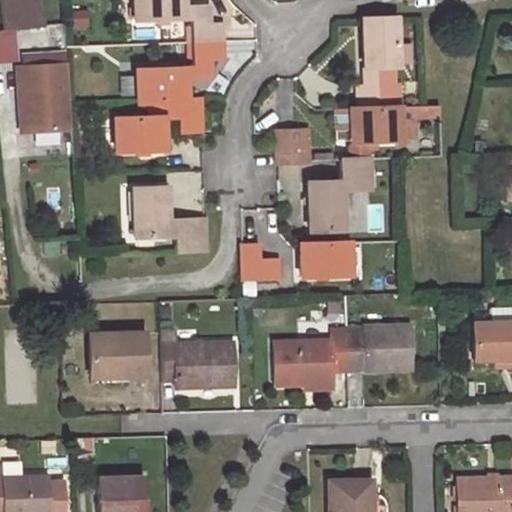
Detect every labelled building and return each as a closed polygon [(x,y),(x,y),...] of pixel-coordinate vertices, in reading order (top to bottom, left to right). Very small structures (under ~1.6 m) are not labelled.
[(42,27),(39,0),(0,0),(0,16),(2,31),(42,27)] [(133,0),(134,21),(182,20),(182,10),(181,0),(133,0)] [(208,28),(207,9),(190,10),(190,20),(191,43),(221,43),(221,28),(208,28)] [(182,10),(182,20),(190,20),(190,10),(182,10)] [(394,20),(361,21),(365,90),(358,90),(358,111),(398,109),(397,89),(395,89),(395,69),(396,68),(394,20)] [(13,31),(0,32),(0,63),(16,62),(13,31)] [(192,69),(192,79),(209,78),(208,60),(222,60),(221,43),(191,43),(192,69)] [(48,67),(26,69),(30,134),(70,131),(66,66),(65,55),(47,56),(48,67)] [(47,56),(25,57),(26,69),(48,67),(47,56)] [(26,69),(16,69),(20,135),(30,134),(26,69)] [(183,69),(136,71),(138,103),(149,103),(185,102),(184,79),(183,69)] [(184,79),(192,79),(192,69),(183,69),(184,79)] [(115,155),(163,152),(162,120),(177,120),(177,133),(200,132),(199,101),(185,102),(149,103),(149,119),(114,121),(115,155)] [(437,118),(436,107),(415,108),(414,108),(414,118),(437,118)] [(398,109),(399,142),(415,141),(414,118),(414,108),(398,109)] [(350,111),(351,144),(399,142),(398,109),(358,111),(350,111)] [(307,164),(305,134),(274,134),(276,166),(307,164)] [(339,183),(306,186),(309,233),(342,232),(340,193),(370,191),(368,161),(337,163),(339,183)] [(164,190),(132,192),(134,239),(167,238),(166,223),(164,190)] [(174,237),(174,252),(205,251),(204,222),(173,223),(174,237)] [(166,223),(167,238),(174,237),(173,223),(166,223)] [(302,278),(349,276),(348,245),(300,246),(302,278)] [(259,263),(258,247),(241,248),(243,280),(277,278),(276,263),(259,263)] [(511,324),(511,309),(499,310),(499,325),(511,324)] [(511,324),(499,325),(471,326),(472,361),(493,360),(510,360),(511,367),(511,324)] [(410,369),(408,328),(343,330),(343,333),(344,371),(410,369)] [(271,343),(272,386),(330,384),(330,372),(344,371),(343,333),(329,334),(329,341),(271,343)] [(233,387),(232,345),(173,347),(172,334),(159,334),(161,381),(173,381),(174,388),(233,387)] [(144,376),(143,335),(89,337),(91,379),(115,378),(144,376)] [(493,368),(511,367),(510,360),(493,360),(493,368)] [(0,511),(62,511),(62,481),(46,481),(45,477),(0,478),(0,511)] [(141,511),(140,477),(94,480),(95,511),(141,511)] [(511,511),(511,484),(511,477),(456,478),(456,511),(511,511)] [(327,511),(369,511),(369,486),(354,486),(354,481),(327,483),(327,511)]
